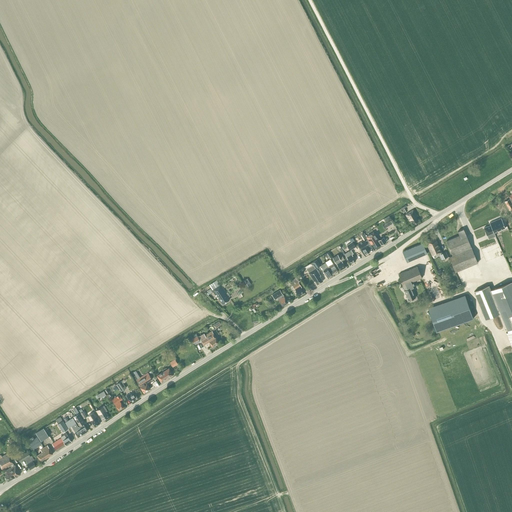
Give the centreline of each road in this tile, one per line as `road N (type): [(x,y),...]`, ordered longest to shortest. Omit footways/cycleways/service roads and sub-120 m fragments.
road 1 (unclassified): [(0,488),(511,169)]
road 2 (track): [(309,0),(410,197),(435,217)]
